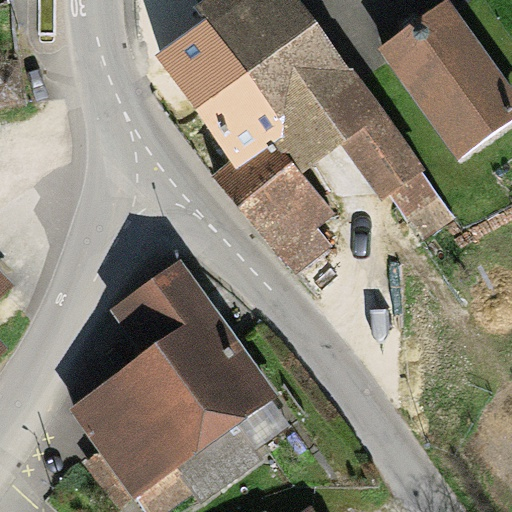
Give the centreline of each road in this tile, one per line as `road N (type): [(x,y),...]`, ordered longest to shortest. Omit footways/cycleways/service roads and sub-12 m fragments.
road 1 (tertiary): [(434,511),(359,400),(219,235),(150,171)]
road 2 (residential): [(150,171),(0,439)]
road 3 (tertiary): [(150,171),(94,43),(95,0)]
